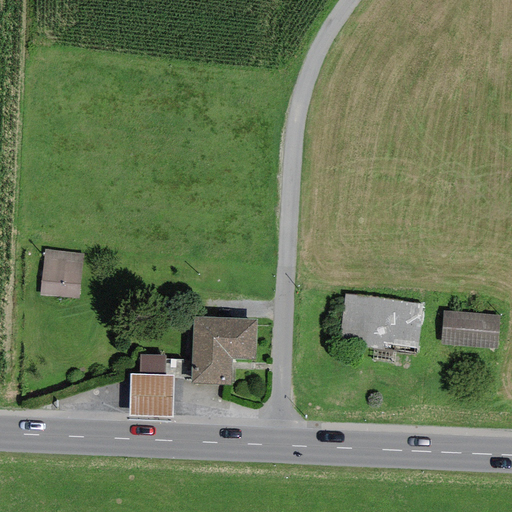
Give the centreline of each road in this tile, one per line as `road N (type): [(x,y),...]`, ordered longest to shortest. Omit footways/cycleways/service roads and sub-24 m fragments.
road 1 (unclassified): [(275,445),(295,84),(355,0)]
road 2 (primary): [(275,445),(0,433)]
road 3 (primary): [(511,455),(275,445)]
